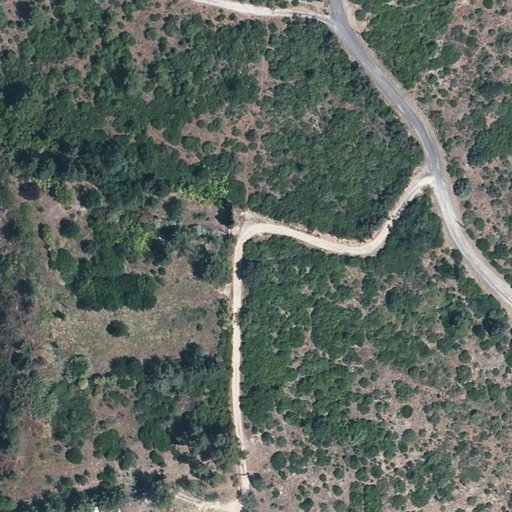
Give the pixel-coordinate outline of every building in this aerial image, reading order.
[(94,188),(94,182),(80,178),(78,184),(94,188)] [(101,196),(103,184),(95,182),(94,182),(94,188),(93,195),(101,196)] [(139,210),(196,218),(199,205),(198,201),(192,199),(193,195),(182,193),(181,197),(140,193),(139,210)] [(199,205),(196,218),(208,220),(211,207),(199,205)] [(61,233),(63,246),(71,245),(82,242),(80,230),(61,233)] [(81,248),(72,250),(64,251),(65,257),(83,253),(81,248)] [(190,320),(164,322),(164,330),(191,329),(190,320)]
